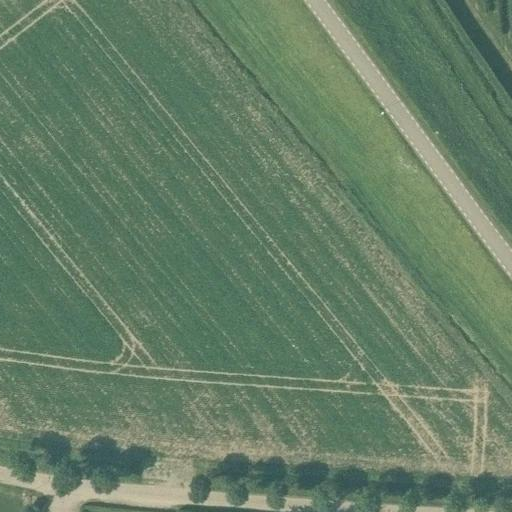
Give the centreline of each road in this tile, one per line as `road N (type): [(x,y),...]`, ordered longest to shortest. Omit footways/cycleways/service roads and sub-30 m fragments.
road 1 (unclassified): [(391,511),(0,475)]
road 2 (unclassified): [(511,265),(316,0)]
